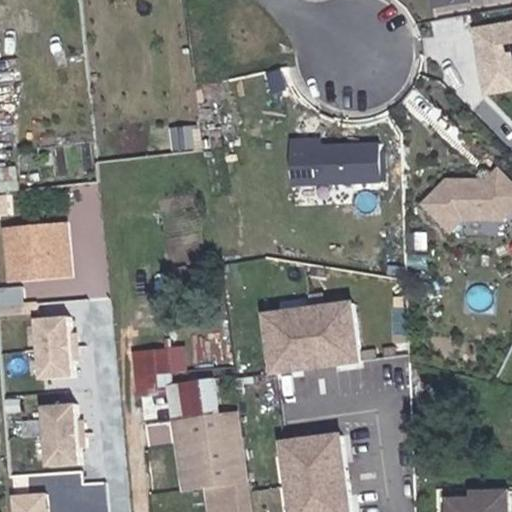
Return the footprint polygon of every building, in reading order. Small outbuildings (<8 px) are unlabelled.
[(434,0),(437,11),(474,5),(473,0),(434,0)] [(479,50),(487,98),(511,94),(511,28),(487,33),(489,48),(479,50)] [(385,185),(384,147),(310,151),(309,145),(294,145),(296,189),(385,185)] [(451,183),(426,207),(454,236),(467,224),(506,223),(511,217),(511,181),(502,171),(490,184),(451,183)] [(0,196),(10,196),(8,176),(0,176),(0,196)] [(76,271),(71,223),(59,224),(64,272),(76,271)] [(64,272),(59,224),(16,228),(20,276),(64,272)] [(366,366),(360,308),(273,319),(280,376),(366,366)] [(74,316),(40,319),(44,379),(78,376),(74,316)] [(175,348),(135,353),(140,401),(177,397),(180,425),(178,425),(184,475),(251,467),(243,408),(225,410),(221,378),(179,383),(175,348)] [(84,464),(80,403),(46,406),(50,466),(84,464)] [(355,511),(347,438),(289,445),(297,511),(355,511)] [(255,511),(251,467),(184,475),(186,494),(209,492),(210,511),(255,511)] [(13,511),(49,511),(46,489),(11,494),(13,511)] [(511,511),(511,494),(482,495),(482,501),(511,501),(510,511),(511,511)] [(482,501),(458,501),(457,511),(510,511),(511,501),(482,501)]
